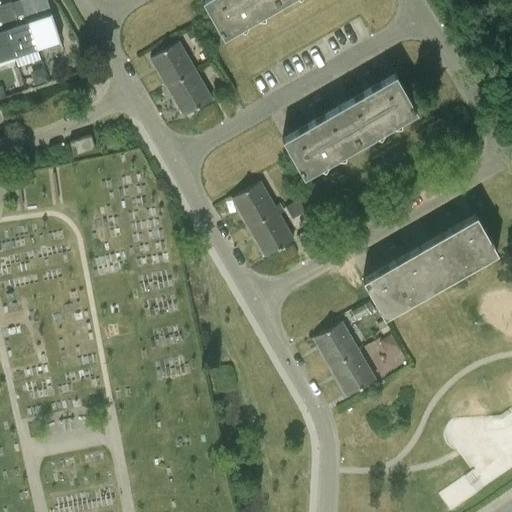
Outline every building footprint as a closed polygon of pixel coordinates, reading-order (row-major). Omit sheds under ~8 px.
[(0,15),(13,57),(36,50),(19,0),(18,0),(0,6),(0,15)] [(61,48),(50,13),(46,0),(19,0),(36,50),(45,47),(46,49),(49,52),(61,48)] [(203,0),(223,35),(280,3),(277,0),(203,0)] [(0,61),(13,57),(0,15),(0,61)] [(150,56),(167,85),(194,69),(178,40),(150,56)] [(211,99),(194,69),(167,85),(184,115),(211,99)] [(396,74),(339,106),(360,143),(417,111),(396,74)] [(304,175),(360,143),(339,106),(283,138),(304,175)] [(90,135),(69,142),(73,155),(94,148),(90,135)] [(232,196),(249,225),(285,205),(283,201),(273,206),(259,181),(232,196)] [(292,239),(278,215),(284,211),(283,210),(286,208),(285,205),(249,225),(265,255),(292,239)] [(475,214),(419,247),(441,283),(497,251),(475,214)] [(384,316),(441,283),(419,247),(363,279),(384,316)] [(313,337),(330,366),(357,350),(340,321),(313,337)] [(374,379),(357,350),(330,366),(347,395),(374,379)] [(469,469),(437,492),(450,510),(482,486),(469,469)]
